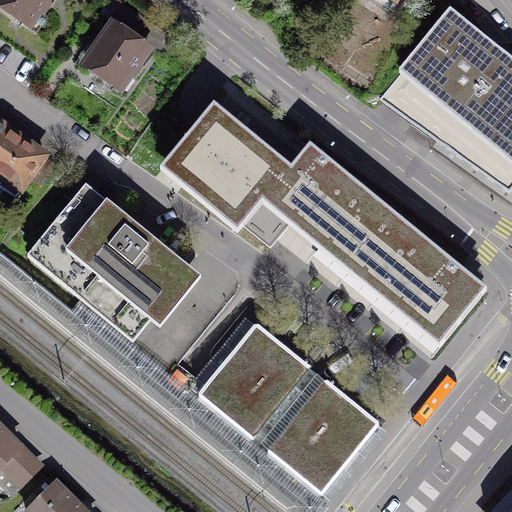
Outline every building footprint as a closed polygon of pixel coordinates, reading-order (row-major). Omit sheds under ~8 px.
[(0,0),(0,4),(30,25),(38,13),(43,17),(51,6),(45,3),(47,0),(0,0)] [(180,44),(115,0),(110,0),(104,10),(115,18),(113,20),(150,46),(151,44),(171,57),(180,44)] [(373,0),(389,9),(394,0),(373,0)] [(399,74),(511,165),(511,62),(450,12),(399,74)] [(121,89),(129,77),(134,80),(142,70),(137,66),(146,52),(112,29),(87,65),(121,89)] [(292,181),(286,176),(291,169),(214,106),(165,165),(243,228),(268,198),(445,342),(481,297),(461,281),(466,274),(456,266),(445,257),(440,264),(331,175),(336,169),(326,160),(316,152),(292,181)] [(0,148),(11,133),(0,125),(0,148)] [(45,157),(11,133),(0,148),(0,175),(4,178),(0,184),(0,187),(15,198),(29,178),(40,186),(54,166),(44,158),(45,157)] [(200,279),(85,186),(27,258),(80,301),(133,343),(150,322),(159,330),(200,279)] [(72,310),(0,253),(0,274),(286,511),(325,511),(331,505),(322,497),(267,453),(252,442),(197,397),(133,343),(80,301),(72,310)] [(197,397),(252,442),(310,370),(255,325),(197,397)] [(324,382),(267,453),(322,497),(379,426),(324,382)] [(0,428),(0,487),(10,498),(40,468),(0,428)] [(83,511),(55,484),(27,511),(83,511)]
